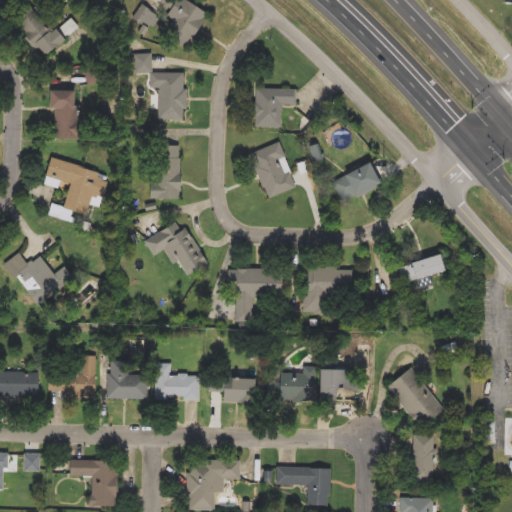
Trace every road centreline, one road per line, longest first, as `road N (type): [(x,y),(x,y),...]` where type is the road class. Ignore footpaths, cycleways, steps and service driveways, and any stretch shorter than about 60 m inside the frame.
road 1 (residential): [(273,8),(235,56),(224,86),(220,185),(235,220),(257,231),(365,230),(441,182)]
road 2 (residential): [(0,434),(333,437),(347,439),(365,458)]
road 3 (trunk): [(333,0),(511,188)]
road 4 (residential): [(441,182),(263,0)]
road 5 (trunk): [(511,122),(403,0)]
road 6 (residential): [(0,204),(15,151),(13,78),(0,60)]
